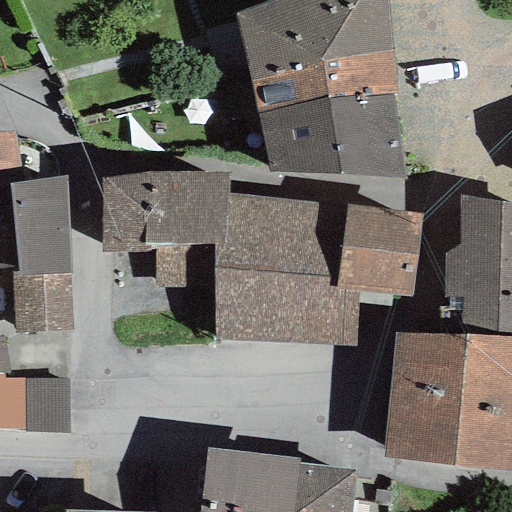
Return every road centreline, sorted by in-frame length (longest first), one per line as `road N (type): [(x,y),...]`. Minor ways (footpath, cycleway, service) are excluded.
road 1 (residential): [(449,178),(434,300),(376,341),(347,435),(183,433),(87,452)]
road 2 (residential): [(0,99),(52,129),(79,174),(87,452)]
road 3 (unknown): [(411,126),(334,147),(154,129)]
road 4 (residential): [(449,178),(418,175),(394,0)]
